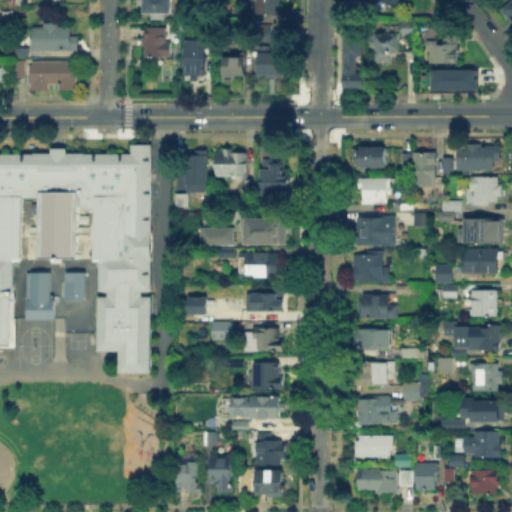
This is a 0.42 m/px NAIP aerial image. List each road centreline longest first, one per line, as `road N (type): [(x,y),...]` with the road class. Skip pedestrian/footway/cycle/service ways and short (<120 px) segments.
road 1 (secondary): [(0,117),(511,115)]
road 2 (residential): [(318,511),(318,0)]
